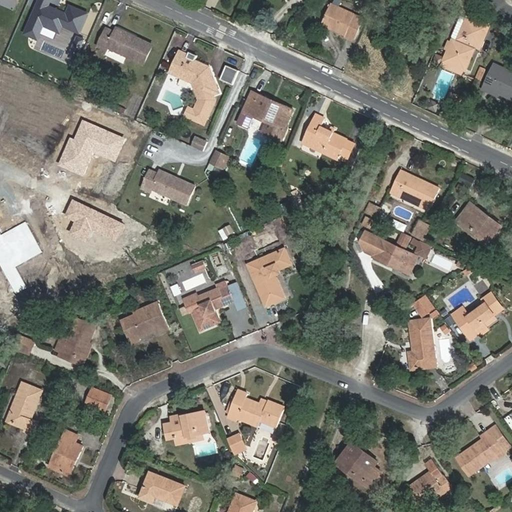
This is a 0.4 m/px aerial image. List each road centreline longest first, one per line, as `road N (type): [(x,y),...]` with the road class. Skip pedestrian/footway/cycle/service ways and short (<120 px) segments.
road 1 (residential): [(89,511),(135,403),(243,353),(278,354),(430,412),(511,358)]
road 2 (residential): [(511,167),(151,0)]
